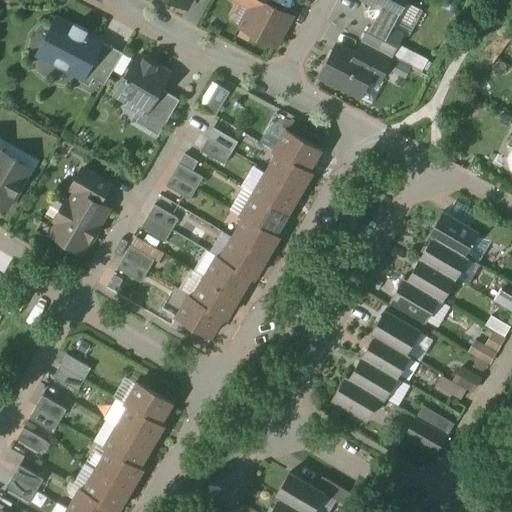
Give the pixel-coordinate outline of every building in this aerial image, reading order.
[(266,3),(260,0),(256,0),(252,7),(242,28),(276,46),(292,17),(266,3)] [(361,0),(398,19),(408,0),(361,0)] [(405,34),(374,18),(362,41),(393,57),(405,34)] [(88,31),(75,25),(73,27),(58,19),(39,56),(82,78),(83,79),(102,42),(86,34),(88,31)] [(362,41),(355,56),(337,46),(321,76),(325,78),(326,80),(337,86),(339,85),(342,87),(348,86),(362,93),(371,76),(380,81),(393,57),(362,41)] [(102,42),(83,79),(82,78),(80,81),(90,87),(94,79),(105,85),(123,54),(102,42)] [(169,75),(138,57),(117,94),(130,101),(127,106),(142,114),(144,110),(148,112),(161,89),(169,75)] [(230,93),(218,86),(204,110),(216,117),(230,93)] [(180,100),(161,89),(148,112),(152,115),(153,119),(147,129),(159,136),(180,100)] [(122,106),(117,116),(134,124),(139,114),(122,106)] [(238,142),(214,128),(207,140),(232,154),(238,142)] [(322,150),(286,129),(274,151),(313,174),(313,173),(314,163),(322,150)] [(232,154),(207,140),(201,151),(225,165),(232,154)] [(2,152),(0,151),(0,204),(7,208),(11,202),(14,201),(20,190),(20,188),(28,174),(14,166),(17,161),(2,152)] [(313,174),(274,151),(277,153),(265,174),(304,196),(305,186),(313,174)] [(204,178),(179,164),(173,175),(197,189),(204,178)] [(110,185),(83,169),(71,189),(77,192),(78,191),(100,204),(110,185)] [(304,196),(265,174),(253,194),(288,215),(296,202),(304,196)] [(197,189),(173,175),(166,186),(190,201),(197,189)] [(100,204),(78,191),(77,192),(71,203),(67,201),(56,221),(59,223),(52,235),(83,253),(109,209),(100,204)] [(288,215),(253,194),(241,215),(280,238),(280,237),(281,227),(288,215)] [(179,219),(155,205),(148,216),(173,231),(179,219)] [(469,228),(443,212),(430,234),(464,255),(472,242),(473,242),(474,241),(473,240),(477,233),(478,232),(469,228)] [(509,230),(477,214),(469,228),(478,232),(477,233),(492,241),(500,246),(509,230)] [(280,238),(241,215),(241,216),(244,218),(232,238),(271,260),(272,250),(280,238)] [(173,231),(148,216),(142,228),(166,242),(173,231)] [(477,233),(473,240),(474,241),(473,242),(472,242),(464,255),(468,257),(467,258),(481,265),(479,263),(492,241),(477,233)] [(464,255),(430,234),(429,235),(433,237),(421,258),(421,257),(420,258),(456,279),(456,278),(467,258),(468,257),(464,255)] [(271,260),(232,238),(221,258),(217,256),(255,279),(263,266),(271,260)] [(155,260),(131,246),(124,258),(148,272),(155,260)] [(255,279),(217,256),(205,277),(243,300),(245,289),(252,278),(255,280),(255,279)] [(148,272),(124,258),(117,269),(142,283),(148,272)] [(456,279),(420,258),(420,259),(408,279),(405,277),(404,278),(443,300),(455,279),(455,280),(456,279)] [(243,300),(205,277),(193,297),(189,295),(189,296),(228,318),(235,306),(243,300)] [(443,300),(404,278),(391,300),(426,321),(439,299),(443,301),(443,300)] [(511,295),(502,290),(495,301),(511,311),(511,295)] [(228,318),(189,296),(176,317),(212,338),(219,324),(227,319),(228,318)] [(420,331),(385,311),(372,332),(372,333),(410,356),(410,357),(411,355),(407,353),(420,331)] [(510,327),(492,316),(486,326),(505,337),(510,327)] [(410,356),(372,333),(372,332),(371,334),(375,336),(363,356),(362,356),(398,377),(410,356)] [(91,369),(67,354),(61,366),(85,380),(91,369)] [(398,377),(362,356),(362,357),(350,378),(346,375),(346,377),(346,376),(385,399),(385,398),(397,378),(398,377)] [(85,380),(61,366),(54,377),(78,391),(85,380)] [(480,379),(461,369),(454,381),(473,392),(480,379)] [(385,399),(346,376),(346,377),(333,399),(368,419),(381,398),(385,400),(385,398),(385,399)] [(173,403),(138,383),(125,404),(164,426),(165,416),(173,403)] [(67,410),(43,396),(36,407),(60,421),(67,410)] [(164,426),(125,404),(129,406),(117,427),(155,449),(157,439),(164,426)] [(60,421),(36,407),(30,419),(54,433),(60,421)] [(448,437),(416,418),(405,437),(436,456),(448,437)] [(155,449),(117,427),(105,447),(143,470),(143,469),(140,467),(147,455),(155,449)] [(48,442),(24,428),(17,440),(41,454),(48,442)] [(143,470),(105,447),(104,448),(108,450),(96,470),(134,493),(136,483),(143,470)] [(44,480),(20,465),(13,477),(37,491),(44,480)] [(134,493),(96,470),(84,490),(81,488),(80,489),(119,511),(126,499),(134,493)] [(316,488),(290,473),(277,495),(277,494),(276,496),(280,498),(280,497),(305,511),(313,511),(325,493),(316,488)] [(37,491),(13,477),(7,488),(31,502),(37,491)] [(342,488),(323,477),(316,488),(325,493),(336,500),(342,488)] [(354,495),(342,488),(336,500),(347,506),(354,495)] [(117,511),(119,511),(80,489),(68,509),(72,511),(117,511)] [(305,511),(280,497),(280,498),(271,511),(305,511)]
